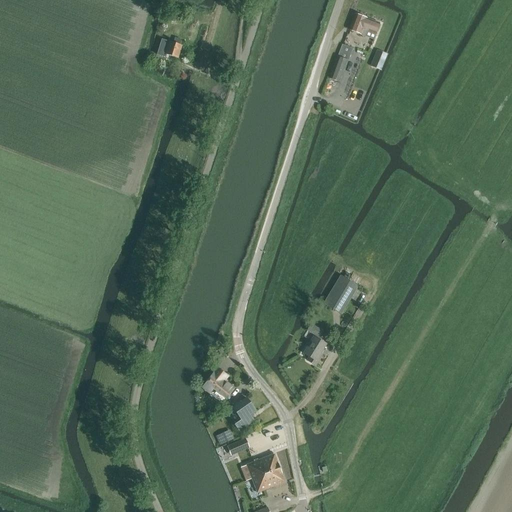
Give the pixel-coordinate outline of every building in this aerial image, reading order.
[(366,37),(369,29),(380,33),(383,26),(356,16),(350,31),(366,37)] [(178,58),(182,45),(162,39),(157,55),(166,58),(167,55),(178,58)] [(348,62),(352,50),(342,46),(338,57),(348,62)] [(382,65),(387,54),(376,49),(372,60),(382,65)] [(330,79),(332,79),(340,83),(348,62),(338,57),(330,79)] [(357,112),(361,108),(353,100),(349,105),(357,112)] [(324,303),(341,314),(358,287),(340,277),(324,303)] [(322,355),(320,353),(326,344),(319,340),(324,332),(312,325),(308,331),(315,335),(304,354),(309,357),(307,360),(316,365),(322,355)] [(227,398),(234,387),(219,377),(223,372),(218,368),(204,388),(211,393),(213,389),(227,398)] [(254,410),(245,397),(232,407),(241,419),(234,424),(239,431),(249,424),(245,417),(254,410)] [(206,414),(210,418),(215,413),(211,409),(206,414)] [(217,436),(221,444),(234,438),(230,430),(217,436)] [(249,447),(245,439),(226,447),(229,455),(249,447)] [(251,479),(280,468),(274,454),(246,465),(246,466),(240,468),(245,482),(251,479)] [(280,468),(251,479),(257,494),(286,482),(280,468)]
